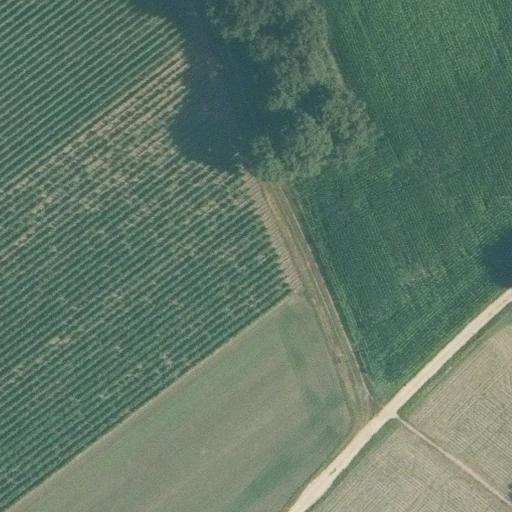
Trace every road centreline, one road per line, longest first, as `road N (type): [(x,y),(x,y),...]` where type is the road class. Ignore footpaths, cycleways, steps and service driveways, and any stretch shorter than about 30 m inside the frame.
road 1 (track): [(379,421),(362,399),(260,158),(207,0)]
road 2 (track): [(511,299),(285,511)]
